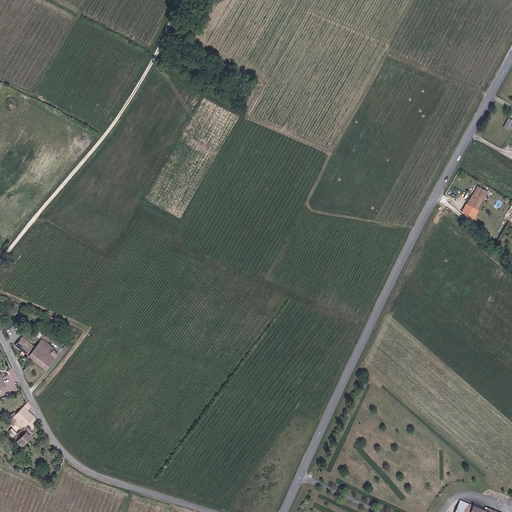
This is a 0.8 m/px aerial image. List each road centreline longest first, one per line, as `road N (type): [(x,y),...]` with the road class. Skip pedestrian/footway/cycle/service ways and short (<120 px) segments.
road 1 (tertiary): [(283,511),(410,243),(511,57)]
road 2 (track): [(183,0),(104,140),(0,263)]
road 3 (unclassified): [(0,335),(63,452),(96,475),(208,511)]
